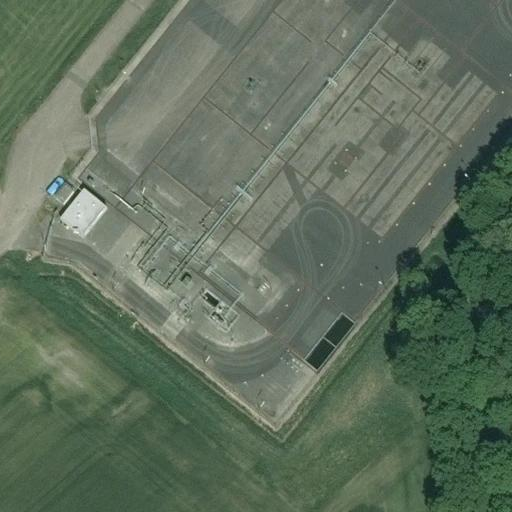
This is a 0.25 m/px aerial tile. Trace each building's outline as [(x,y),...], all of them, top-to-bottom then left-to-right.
[(210,0),(207,4),(228,19),(242,0),(210,0)] [(184,26),(177,36),(198,53),(205,43),(184,26)] [(98,76),(107,89),(126,76),(117,63),(98,76)] [(0,120),(4,125),(27,103),(0,74),(0,120)] [(29,110),(37,119),(57,103),(50,93),(29,110)] [(71,156),(56,176),(67,184),(82,164),(71,156)] [(325,190),(388,238),(405,216),(393,207),(403,193),(382,176),(376,184),(359,171),(349,184),(337,175),(325,190)] [(66,187),(56,200),(64,206),(74,194),(66,187)] [(63,220),(85,237),(107,210),(86,193),(63,220)] [(292,344),(311,358),(334,328),(315,313),(292,344)]
